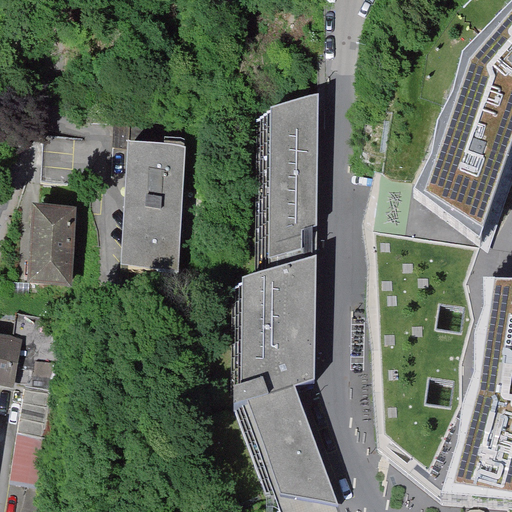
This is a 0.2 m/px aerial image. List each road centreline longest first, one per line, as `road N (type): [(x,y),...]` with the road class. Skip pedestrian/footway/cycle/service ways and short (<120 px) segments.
road 1 (residential): [(385,511),(358,470),(332,393),(339,61),(360,0)]
road 2 (unknown): [(338,97),(511,172)]
